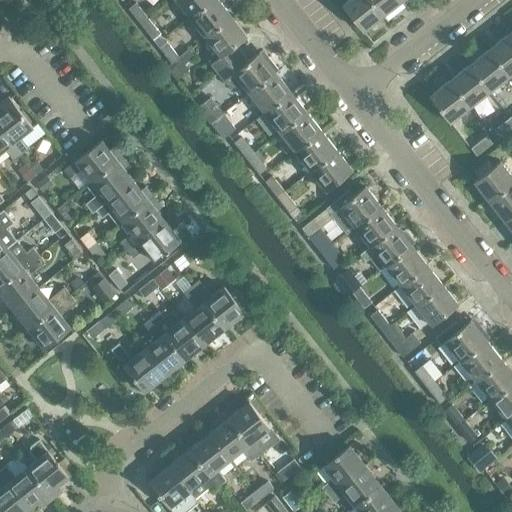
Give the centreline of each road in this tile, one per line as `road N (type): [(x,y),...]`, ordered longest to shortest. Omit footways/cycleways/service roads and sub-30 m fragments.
road 1 (residential): [(325,435),(257,351),(130,453),(116,505)]
road 2 (residential): [(511,293),(355,95)]
road 3 (residential): [(355,95),(477,0)]
road 4 (residential): [(0,48),(12,39),(80,126)]
road 5 (residential): [(355,95),(280,0)]
